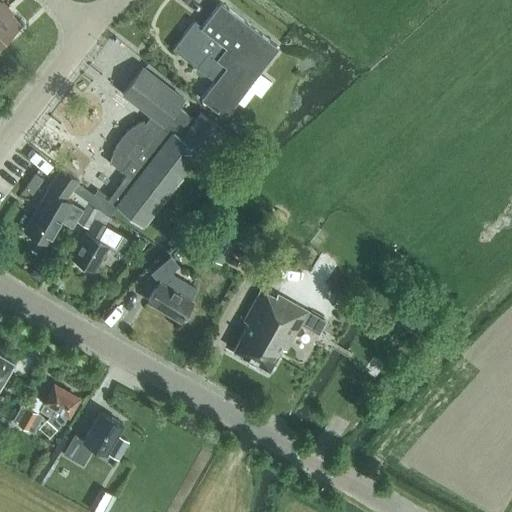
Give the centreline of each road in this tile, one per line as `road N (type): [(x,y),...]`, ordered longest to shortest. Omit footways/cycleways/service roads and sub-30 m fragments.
road 1 (tertiary): [(402,511),(59,320),(0,277)]
road 2 (residential): [(0,157),(95,32),(59,0)]
